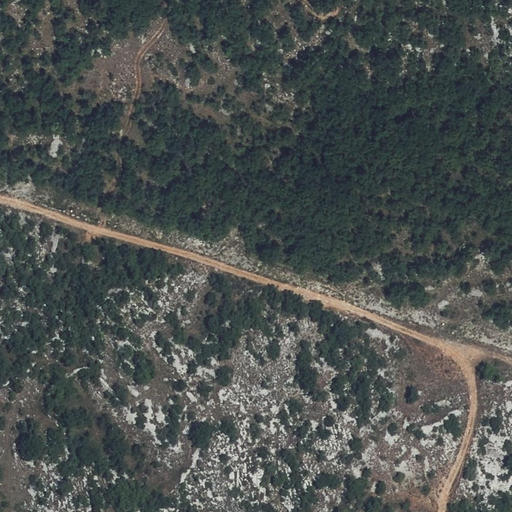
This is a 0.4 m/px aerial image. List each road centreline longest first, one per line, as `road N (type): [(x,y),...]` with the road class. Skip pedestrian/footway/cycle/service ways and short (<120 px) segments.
road 1 (track): [(443,511),(474,406),(468,369),(445,345),(0,201)]
road 2 (track): [(97,229),(118,176),(141,56),(179,0)]
